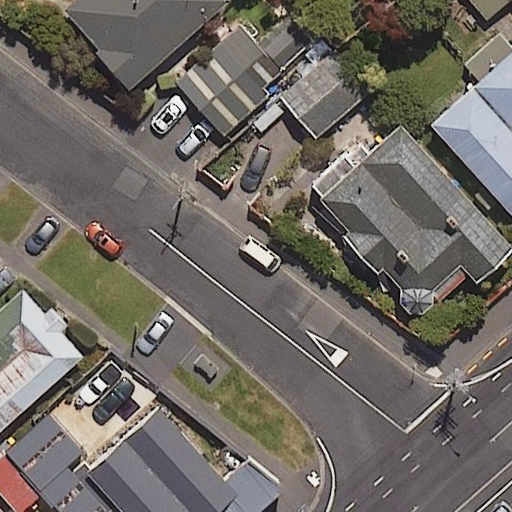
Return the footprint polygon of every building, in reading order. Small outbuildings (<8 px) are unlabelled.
[(224,6),(218,0),(78,0),(61,15),(127,91),(224,6)] [(508,0),(471,0),(490,19),(508,0)] [(261,48),(239,24),(185,73),(234,127),(269,96),(263,88),(304,50),(284,27),(261,48)] [(369,93),(333,53),(282,99),(318,139),(369,93)] [(511,55),(432,127),(511,217),(511,55)] [(511,253),(400,129),(356,170),(345,158),(310,189),(350,234),(344,239),(417,321),(465,278),(475,288),(511,253)] [(88,356),(28,291),(0,316),(0,429),(4,433),(88,356)] [(183,407),(173,395),(85,478),(113,507),(119,502),(128,511),(263,511),(286,491),(251,455),(228,476),(173,417),(183,407)] [(55,445),(38,426),(11,449),(60,505),(79,488),(48,452),(55,445)] [(23,511),(43,494),(7,455),(0,460),(0,487),(21,511),(23,511)]
